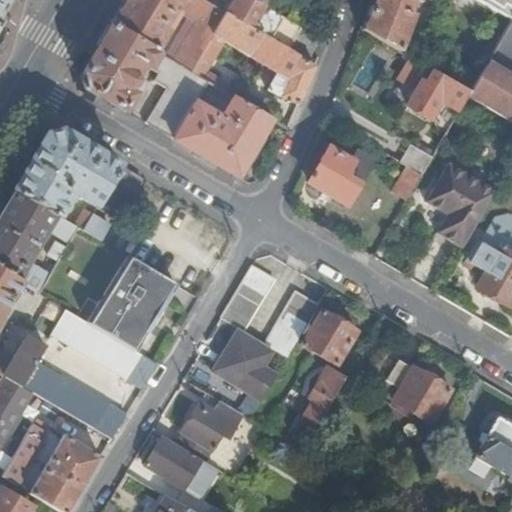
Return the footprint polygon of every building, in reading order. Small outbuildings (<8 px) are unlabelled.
[(0,0),(0,15),(9,0),(0,0)] [(125,0),(111,26),(156,51),(184,6),(196,12),(203,2),(200,0),(125,0)] [(260,18),(265,10),(264,9),(247,0),(233,0),(225,14),(269,41),(277,28),(260,18)] [(247,0),(264,9),(269,0),(247,0)] [(372,0),(361,32),(398,54),(419,0),(372,0)] [(511,0),(470,0),(497,15),(500,11),(511,18),(511,0)] [(201,21),(175,63),(210,83),(229,95),(233,89),(203,72),(218,48),(207,40),(212,34),(276,73),(267,89),(299,106),(315,67),(287,51),(269,41),(225,14),(214,8),(204,23),(201,21)] [(265,10),(260,18),(277,28),(282,20),(265,10)] [(299,31),(282,20),(277,28),(269,41),(287,51),(299,31)] [(511,23),(469,96),(511,120),(511,23)] [(111,26),(82,74),(90,93),(124,113),(134,96),(127,92),(130,87),(133,90),(139,81),(136,78),(142,66),(159,76),(154,84),(167,93),(147,127),(174,144),(210,83),(175,63),(156,51),(111,26)] [(439,103),(458,114),(464,106),(469,96),(432,73),(423,87),(418,85),(405,107),(428,120),(439,103)] [(272,121),(229,95),(210,83),(174,144),(237,181),(272,121)] [(45,136),(13,191),(59,218),(73,197),(96,211),(100,205),(119,218),(141,182),(60,133),(45,136)] [(347,174),(357,160),(333,146),(309,185),(345,207),(360,182),(347,174)] [(409,147),(398,165),(406,170),(420,178),(431,160),(409,147)] [(435,236),(461,252),(496,194),(447,166),(424,205),(446,218),(435,236)] [(390,196),(404,204),(420,178),(406,170),(390,196)] [(13,191),(0,213),(0,271),(20,284),(39,295),(50,276),(28,263),(47,233),(69,246),(78,231),(59,218),(13,191)] [(93,217),(83,233),(102,244),(111,229),(93,217)] [(507,307),(511,299),(511,219),(507,217),(495,221),(481,244),(476,242),(464,262),(484,274),(475,287),(507,307)] [(50,276),(39,295),(52,303),(67,313),(135,353),(175,288),(110,249),(102,244),(83,233),(78,231),(69,246),(50,276)] [(254,270),(222,323),(244,335),(276,284),(254,270)] [(0,271),(0,317),(20,284),(0,271)] [(296,295),(265,348),(287,360),(318,307),(296,295)] [(130,376),(142,357),(135,353),(67,313),(55,331),(130,376)] [(336,367),(356,334),(323,314),(302,349),(336,367)] [(20,387),(36,364),(46,348),(45,346),(29,337),(4,378),(20,387)] [(260,406),(275,381),(262,373),(271,358),(237,338),(213,377),(260,406)] [(430,426),(450,391),(412,369),(410,370),(399,362),(385,384),(398,391),(392,401),(391,404),(430,426)] [(34,395),(95,431),(109,408),(36,364),(20,387),(34,395)] [(304,417),(318,426),(345,382),(331,373),(322,386),(318,385),(308,401),(312,404),(304,417)] [(0,451),(34,395),(20,387),(4,378),(3,377),(0,381),(0,451)] [(385,384),(379,393),(392,401),(398,391),(385,384)] [(199,408),(174,447),(205,465),(221,439),(228,442),(243,418),(220,404),(213,417),(199,408)] [(318,426),(304,417),(286,444),(301,453),(318,426)] [(507,483),(511,485),(511,424),(507,421),(502,423),(496,420),(474,458),(508,479),(507,483)] [(46,437),(32,429),(2,478),(18,489),(43,448),(40,446),(46,437)] [(57,511),(71,511),(100,460),(64,439),(30,496),(57,511)] [(222,475),(205,465),(203,468),(162,443),(146,469),(204,505),(222,475)] [(365,492),(374,497),(378,488),(367,481),(361,489),(365,492)] [(0,491),(0,511),(31,511),(33,510),(1,491),(0,491)] [(160,498),(153,509),(157,511),(164,500),(160,498)] [(184,511),(164,500),(157,511),(153,509),(147,506),(143,511),(184,511)]
